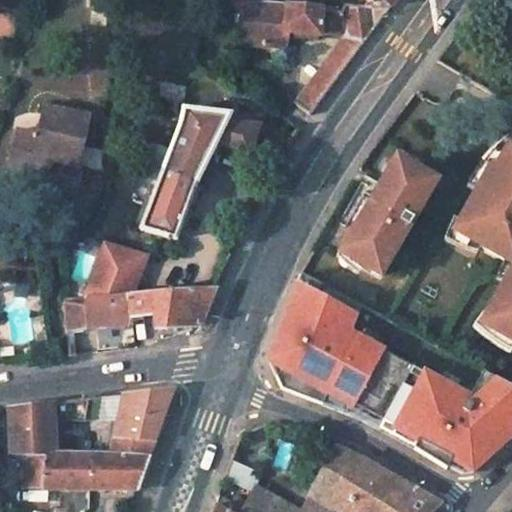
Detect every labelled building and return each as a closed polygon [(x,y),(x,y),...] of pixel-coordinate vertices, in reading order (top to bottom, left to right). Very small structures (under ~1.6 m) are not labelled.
[(366,0),(359,11),(376,12),(383,13),(392,0),(366,0)] [(259,2),(240,1),(235,43),(281,47),(282,32),(314,35),(339,36),(342,32),(360,44),(369,33),(383,13),(376,12),(359,11),(259,2)] [(0,35),(12,35),(12,8),(0,7),(0,35)] [(360,44),(342,32),(339,36),(293,101),(312,113),(360,44)] [(84,137),(88,107),(43,102),(40,130),(24,129),(22,147),(45,170),(52,163),(60,170),(52,179),(71,197),(84,185),(87,159),(81,158),(84,137)] [(177,109),(140,231),(174,242),(211,146),(243,156),(255,126),(252,125),(256,116),(227,109),(226,113),(177,109)] [(22,147),(24,129),(17,128),(21,194),(52,179),(60,170),(52,163),(45,170),(22,147)] [(81,158),(87,159),(90,138),(84,137),(81,158)] [(511,263),(511,157),(505,154),(488,184),(484,181),(455,232),(511,263)] [(380,276),(436,181),(398,158),(341,254),(380,276)] [(102,246),(80,301),(131,296),(143,260),(102,246)] [(511,272),(483,325),(511,341),(511,272)] [(362,306),(301,273),(285,316),(269,357),(284,364),(279,379),(284,389),(321,403),(327,393),(414,441),(411,446),(445,466),(448,460),(471,471),(491,454),(511,435),(511,386),(485,372),(471,398),(348,332),(362,306)] [(168,292),(153,294),(153,315),(154,330),(199,324),(214,288),(171,292),(171,290),(168,290),(168,292)] [(65,333),(132,325),(132,317),(153,315),(153,294),(131,296),(80,301),(61,303),(65,333)] [(67,356),(77,355),(75,343),(66,344),(67,356)] [(118,419),(111,457),(147,457),(173,389),(123,395),(118,419)] [(53,423),(118,419),(123,395),(52,404),(53,423)] [(53,423),(52,404),(9,409),(11,456),(26,456),(54,457),(53,423)] [(336,450),(312,500),(333,511),(434,511),(440,505),(377,470),(336,450)] [(54,457),(26,456),(26,488),(135,490),(147,457),(111,457),(54,457)] [(285,511),(257,496),(247,511),(285,511)] [(214,507),(221,511),(236,511),(238,510),(217,498),(214,507)] [(305,511),(333,511),(312,500),(305,511)]
